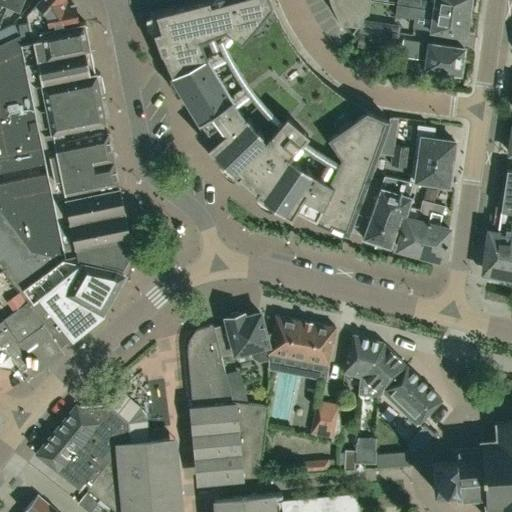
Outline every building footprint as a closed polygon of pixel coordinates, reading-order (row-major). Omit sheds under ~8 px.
[(0,0),(0,23),(7,5),(19,10),(22,0),(0,0)] [(64,7),(60,1),(61,0),(38,0),(36,3),(27,15),(28,23),(27,24),(28,32),(20,33),(14,23),(0,29),(0,111),(35,105),(41,134),(41,135),(104,122),(83,21),(76,22),(75,18),(78,16),(77,9),(74,10),(74,5),(64,7)] [(238,174),(242,176),(262,152),(274,163),(254,187),(257,189),(256,190),(256,191),(290,215),(293,210),(295,207),(316,218),(316,219),(348,232),(380,144),(389,119),(385,117),(366,110),(365,109),(348,99),(337,91),(323,80),(310,67),(301,57),(292,44),(285,32),(276,14),(271,3),(270,0),(206,0),(162,12),(149,15),(154,32),(161,52),(162,51),(172,73),(171,74),(177,85),(185,99),(200,121),(200,120),(214,139),(208,145),(237,175),(238,174)] [(369,0),(331,0),(338,13),(351,32),(369,6),(369,0)] [(397,0),(397,4),(467,14),(468,10),(468,9),(472,7),(472,0),(397,0)] [(431,30),(465,36),(465,35),(468,33),(470,24),(467,21),(467,14),(397,4),(395,14),(432,20),(431,30)] [(459,73),(460,67),(463,66),(464,58),(462,55),(463,47),(404,39),(402,54),(426,58),(425,68),(424,76),(440,78),(441,70),(459,73)] [(0,141),(41,134),(35,105),(0,111),(0,141)] [(452,162),(455,140),(433,137),(434,127),(418,125),(414,158),(452,162)] [(52,175),(113,165),(107,133),(52,143),(47,151),(52,173),(52,175)] [(0,172),(32,166),(37,160),(34,144),(41,135),(41,134),(0,141),(0,172)] [(391,155),(407,157),(408,146),(393,144),(391,155)] [(406,166),(407,157),(391,155),(390,164),(406,166)] [(449,184),(452,162),(414,158),(412,180),(449,184)] [(58,207),(120,196),(113,165),(52,175),(58,207)] [(511,276),(511,168),(506,167),(495,232),(486,230),(482,265),(487,272),(511,276)] [(58,207),(52,175),(52,173),(0,183),(0,205),(2,214),(25,245),(27,247),(30,249),(31,250),(35,252),(36,252),(61,257),(126,272),(133,259),(120,196),(58,207)] [(415,192),(418,182),(385,175),(380,187),(362,238),(389,246),(402,212),(405,213),(410,196),(409,196),(410,191),(415,192)] [(418,254),(433,203),(423,200),(417,220),(405,217),(397,245),(400,249),(418,254)] [(437,259),(444,255),(447,228),(438,225),(443,205),(433,203),(418,254),(437,259)] [(18,294),(39,276),(61,257),(36,252),(35,252),(31,250),(30,249),(27,247),(25,245),(2,214),(0,211),(0,270),(0,271),(18,294)] [(102,314),(126,272),(61,257),(39,276),(102,314)] [(26,376),(30,376),(60,352),(58,350),(59,349),(18,294),(0,271),(0,343),(11,357),(26,376)] [(71,342),(98,321),(104,316),(102,314),(39,276),(18,294),(59,349),(69,340),(71,342)] [(270,343),(272,331),(264,333),(259,311),(244,315),(243,312),(240,313),(239,313),(239,312),(238,312),(237,312),(237,311),(236,311),(235,311),(234,311),(233,311),(233,312),(232,312),(231,312),(231,313),(230,313),(230,314),(229,314),(229,315),(229,316),(226,317),(227,324),(213,327),(220,355),(234,351),(250,348),(252,358),(258,362),(270,359),(268,353),(270,343)] [(326,364),(335,326),(276,314),(272,331),(270,343),(268,353),(326,364)] [(258,476),(266,404),(232,400),(228,387),(225,375),(225,373),(213,327),(212,323),(200,326),(199,327),(196,328),(194,330),(193,331),(189,337),(187,340),(186,348),(186,356),(191,406),(198,405),(205,480),(258,476)] [(360,378),(382,342),(352,335),(342,373),(360,378)] [(378,396),(378,393),(406,365),(382,342),(360,378),(358,394),(378,396)] [(6,361),(11,357),(0,343),(0,362),(4,359),(6,361)] [(412,395),(407,389),(419,377),(406,365),(378,393),(378,396),(382,391),(400,409),(412,395)] [(238,370),(225,373),(225,375),(228,387),(241,384),(238,370)] [(414,423),(440,398),(419,377),(407,389),(412,395),(400,409),(414,423)] [(119,403),(130,409),(136,397),(124,392),(119,403)] [(332,436),(339,403),(317,399),(310,432),(332,436)] [(82,409),(77,404),(36,454),(79,489),(84,482),(88,486),(116,449),(116,443),(129,441),(127,421),(109,407),(82,409)] [(511,511),(511,421),(493,424),(493,426),(497,426),(498,438),(495,438),(496,442),(482,443),(482,438),(480,438),(481,448),(456,450),(456,447),(453,448),(455,462),(432,464),(434,491),(447,489),(448,495),(457,494),(458,505),(461,504),(461,503),(484,501),(485,508),(487,508),(486,511),(511,511)] [(407,451),(420,450),(434,433),(423,424),(406,444),(407,451)] [(180,511),(178,480),(174,438),(171,438),(134,441),(129,442),(129,441),(116,443),(116,449),(88,486),(86,489),(88,490),(78,503),(89,511),(90,511),(100,500),(115,511),(180,511)] [(357,466),(377,467),(377,440),(360,440),(360,446),(358,446),(357,466)] [(343,469),(354,468),(355,450),(344,450),(343,469)] [(301,470),(329,469),(329,460),(300,461),(301,470)] [(282,499),(281,492),(214,498),(215,511),(357,511),(355,492),(282,499)] [(56,511),(37,495),(22,511),(56,511)]
